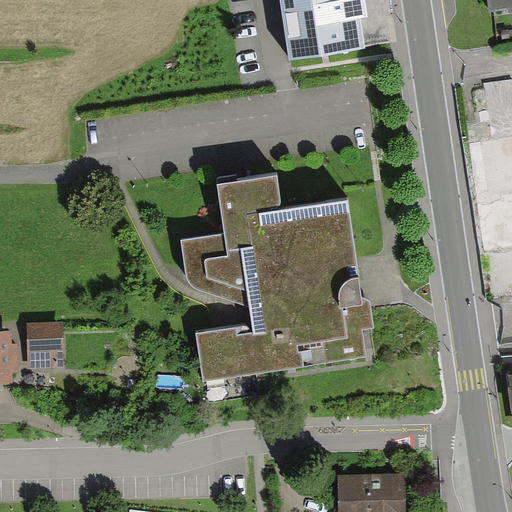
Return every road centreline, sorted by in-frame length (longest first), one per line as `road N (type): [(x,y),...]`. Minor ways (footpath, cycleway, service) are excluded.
road 1 (residential): [(0,464),(159,462),(257,441),(480,436)]
road 2 (secondary): [(416,0),(480,436)]
road 3 (residential): [(0,169),(110,163),(364,126)]
